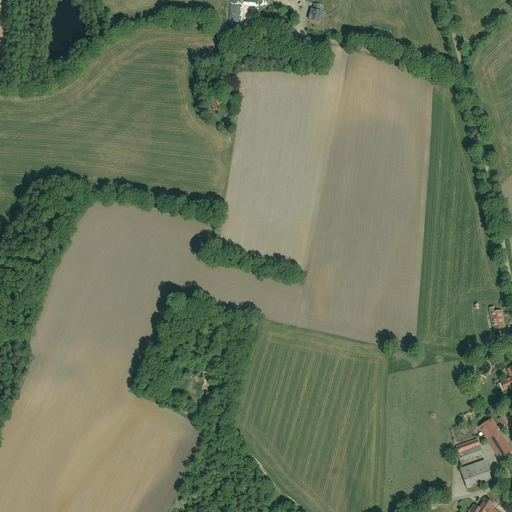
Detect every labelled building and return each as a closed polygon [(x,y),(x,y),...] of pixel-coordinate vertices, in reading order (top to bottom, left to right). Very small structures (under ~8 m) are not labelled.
[(310,10),(307,22),(317,25),(320,12),(310,10)] [(211,114),(222,111),(218,99),(207,102),(211,114)] [(489,312),(493,332),(506,330),(502,310),(489,312)] [(511,389),(511,367),(509,369),(511,377),(499,382),(504,393),(511,389)] [(498,433),(503,430),(504,432),(511,426),(506,416),(497,421),(501,426),(496,429),(490,420),(476,429),(496,462),(510,454),(498,433)] [(455,457),(466,491),(490,483),(479,449),(455,457)] [(495,511),(492,510),(495,506),(482,498),(472,511),(495,511)]
